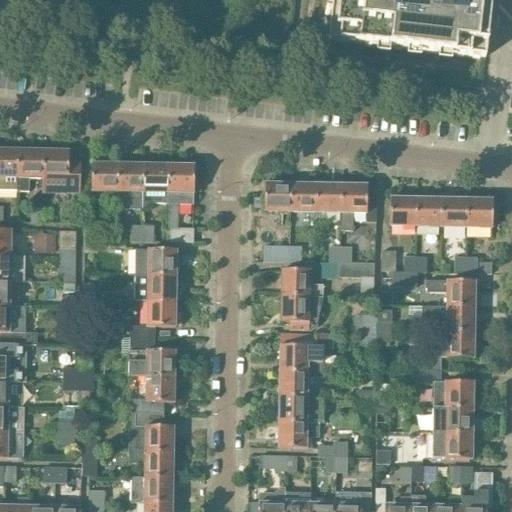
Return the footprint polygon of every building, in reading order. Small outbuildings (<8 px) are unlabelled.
[(491,0),(334,0),(331,28),(341,29),(341,37),(359,39),(359,44),(390,47),(389,53),(456,60),(457,53),(473,55),(474,50),(486,52),(491,0)] [(18,153),(0,152),(0,180),(18,181),(18,153)] [(29,195),(29,182),(42,182),(43,153),(18,153),(18,181),(18,195),(29,195)] [(67,153),(43,153),(42,182),(42,196),(80,196),(81,162),(68,162),(68,153),(67,153)] [(91,195),(118,195),(118,166),(93,166),(93,165),(91,165),(91,195)] [(143,196),(143,167),(118,166),(118,195),(118,211),(142,211),(143,196)] [(168,206),(168,196),(169,167),(143,167),(143,196),(142,211),(147,211),(153,207),(153,205),(168,206)] [(193,168),(169,167),(168,196),(168,208),(193,208),(194,196),(194,167),(193,167),(193,168)] [(264,215),(290,215),(291,186),(266,186),(266,185),(265,185),(264,215)] [(316,187),(291,186),(290,215),(316,216),(316,187)] [(316,187),(316,216),(341,216),(341,187),(316,187)] [(376,225),(377,193),(367,193),(367,187),(366,187),(366,188),(341,187),(341,216),(341,233),(353,233),(353,216),(366,216),(366,225),(376,225)] [(390,229),(416,229),(416,201),(392,200),(392,199),(390,199),(390,229)] [(254,209),(262,209),(262,201),(254,201),(254,209)] [(441,201),(416,201),(416,229),(441,230),(441,201)] [(466,230),(467,202),(441,201),(441,230),(466,230)] [(467,202),(466,230),(493,231),(493,201),(491,201),(491,202),(467,202)] [(31,226),(42,226),(42,211),(31,211),(31,226)] [(84,244),(97,244),(98,221),(84,221),(84,244)] [(132,245),(142,245),(142,230),(132,230),(132,245)] [(142,245),(153,245),(154,230),(142,230),(142,245)] [(167,245),(193,245),(193,232),(167,231),(167,245)] [(0,259),(11,259),(11,233),(0,233),(0,259)] [(60,253),(60,260),(75,260),(75,253),(76,253),(76,235),(59,235),(59,253),(60,253)] [(33,255),(55,255),(55,236),(34,236),(33,255)] [(84,244),(84,256),(97,256),(97,244),(84,244)] [(289,265),(289,250),(279,250),(264,250),(264,264),(289,265)] [(289,265),(300,265),(301,250),(289,250),(289,265)] [(342,265),(342,258),(339,258),(339,250),(329,250),(329,265),(339,265),(342,265)] [(339,250),(339,258),(342,258),(342,265),(352,265),(352,250),(339,250)] [(147,279),(176,279),(176,254),(177,254),(177,253),(148,252),(134,252),(134,279),(147,279)] [(395,253),(381,253),(381,273),(395,274),(395,253)] [(26,259),(11,259),(0,259),(0,284),(20,285),(26,285),(26,259)] [(75,286),(75,260),(60,260),(60,285),(75,286)] [(404,275),(414,275),(415,275),(415,268),(413,268),(413,260),(404,260),(404,275)] [(413,260),(413,268),(415,268),(415,275),(416,275),(426,275),(426,260),(413,260)] [(454,276),(465,276),(466,261),(454,261),(454,276)] [(465,276),(492,276),(492,262),(466,261),(465,276)] [(352,265),(342,265),(339,265),(339,280),(376,280),(376,265),(352,265)] [(281,274),(281,298),(310,298),(322,299),(323,287),(310,287),(310,273),(280,273),(281,274)] [(416,275),(415,275),(414,275),(404,275),(392,274),(391,275),(391,289),(416,290),(416,275)] [(175,304),(176,279),(147,279),(134,279),(133,303),(147,304),(175,304)] [(360,280),(360,299),(373,299),(374,280),(360,280)] [(446,294),(446,309),(475,310),(475,285),(476,285),(476,283),(426,282),(426,294),(446,294)] [(0,309),(20,310),(20,285),(0,284),(0,309)] [(381,307),(391,308),(391,294),(384,294),(382,294),(381,307)] [(65,296),(65,307),(79,307),(79,296),(65,296)] [(79,296),(79,307),(94,307),(94,296),(79,296)] [(310,298),(281,298),(281,322),(279,323),(279,325),(289,325),(289,333),(311,334),(317,328),(322,299),(310,298)] [(129,341),(155,342),(155,330),(176,330),(176,329),(175,328),(175,304),(147,304),(147,329),(129,329),(129,341)] [(65,318),(79,318),(79,307),(65,307),(65,318)] [(79,307),(79,318),(94,318),(94,307),(79,307)] [(0,335),(1,335),(1,347),(29,348),(38,348),(38,335),(25,335),(25,310),(20,310),(0,309),(0,335)] [(434,335),(474,335),(475,310),(446,309),(421,309),(421,334),(432,334),(434,334),(434,335)] [(376,312),(376,324),(376,334),(383,334),(383,337),(391,337),(391,312),(376,312)] [(376,324),(375,324),(354,324),(354,336),(362,336),(369,336),(369,334),(376,334),(376,324)] [(376,334),(369,334),(369,336),(362,336),(362,346),(376,347),(376,334)] [(383,334),(376,334),(376,347),(391,347),(391,337),(383,337),(383,334)] [(416,359),(415,371),(440,372),(440,360),(474,360),(474,335),(434,335),(434,334),(432,334),(431,359),(416,359)] [(279,350),(280,350),(279,374),(308,375),(319,375),(320,365),(323,365),(323,351),(333,351),(333,337),(281,336),(281,348),(279,348),(279,350)] [(155,353),(155,342),(129,341),(129,380),(146,380),(174,380),(174,355),(175,355),(175,353),(155,353)] [(1,347),(1,359),(0,359),(0,384),(9,384),(28,384),(29,348),(1,347)] [(440,384),(440,372),(415,371),(415,384),(430,384),(430,410),(473,411),(473,386),(474,386),(474,384),(440,384)] [(63,383),(78,383),(78,372),(63,372),(63,383)] [(78,372),(78,383),(93,383),(93,372),(78,372)] [(308,400),(308,375),(279,374),(279,399),(308,400)] [(174,404),(174,380),(146,380),(145,405),(135,405),(135,417),(135,418),(164,418),(164,406),(174,406),(174,404)] [(63,394),(78,394),(78,383),(63,383),(63,394)] [(78,383),(78,394),(93,394),(93,383),(78,383)] [(0,409),(9,410),(9,384),(0,384),(0,409)] [(356,407),(363,407),(363,404),(375,404),(375,395),(357,394),(356,407)] [(382,407),(389,407),(389,410),(390,410),(391,395),(375,395),(375,404),(382,404),(382,407)] [(324,401),(308,400),(279,399),(278,424),(307,425),(319,425),(323,426),(324,401)] [(375,404),(363,404),(363,407),(356,407),(356,417),(374,417),(375,404)] [(382,404),(375,404),(374,417),(390,417),(390,410),(389,410),(389,407),(382,407),(382,404)] [(24,410),(9,410),(0,409),(0,435),(9,435),(23,435),(24,410)] [(430,436),(473,436),(473,411),(430,410),(430,436)] [(174,429),(164,429),(164,418),(135,418),(135,417),(130,417),(129,455),(173,456),(173,431),(174,431),(174,429)] [(277,450),(277,451),(307,451),(307,440),(319,440),(319,425),(307,425),(278,424),(278,449),(277,450)] [(59,436),(73,436),(74,426),(59,426),(59,436)] [(9,435),(0,435),(0,461),(23,462),(23,435),(9,435)] [(73,448),(73,436),(59,436),(59,448),(73,448)] [(472,460),(473,436),(430,436),(429,461),(473,462),(473,460),(472,460)] [(82,443),(82,454),(96,454),(96,443),(82,443)] [(319,449),(318,459),(325,459),(337,460),(348,460),(348,445),(335,446),(335,449),(319,449)] [(390,453),(377,453),(377,467),(390,467),(390,453)] [(96,454),(82,454),(82,465),(96,465),(96,454)] [(172,481),(173,456),(129,455),(129,465),(144,466),(144,480),(172,481)] [(285,474),(285,459),(260,459),(260,474),(275,474),(285,474)] [(297,474),(297,459),(285,459),(285,474),(297,474)] [(337,460),(325,459),(325,474),(333,475),(334,467),(337,467),(337,460)] [(337,460),(337,467),(334,467),(333,475),(347,475),(348,460),(337,460)] [(410,477),(409,469),(400,469),(400,485),(412,485),(412,477),(410,477)] [(409,469),(410,477),(412,477),(412,485),(422,485),(422,469),(413,469),(409,469)] [(15,470),(4,470),(4,484),(15,484),(15,470)] [(55,485),(56,470),(44,470),(44,485),(55,485)] [(66,470),(56,470),(55,485),(66,485),(66,470)] [(459,486),(459,478),(462,478),(461,470),(450,470),(450,485),(459,486)] [(461,470),(462,478),(459,478),(459,486),(472,486),(473,470),(461,470)] [(143,505),(172,506),(172,481),(144,480),(131,480),(131,505),(143,505)] [(410,511),(410,507),(385,507),(385,490),(376,490),(375,511),(410,511)] [(461,508),(460,511),(486,511),(487,493),(473,493),(473,500),(461,500),(461,508)] [(89,494),(89,505),(104,505),(104,494),(89,494)] [(284,511),(309,511),(310,506),(310,495),(285,494),(285,506),(284,511)] [(370,511),(371,495),(360,494),(336,494),(335,506),(335,511),(370,511)] [(17,508),(4,508),(4,511),(29,511),(29,509),(29,500),(18,499),(17,508)] [(435,511),(460,511),(461,508),(461,500),(449,500),(449,508),(436,508),(435,508),(435,511)] [(55,509),(54,511),(80,511),(81,501),(69,501),(69,509),(55,509)]
